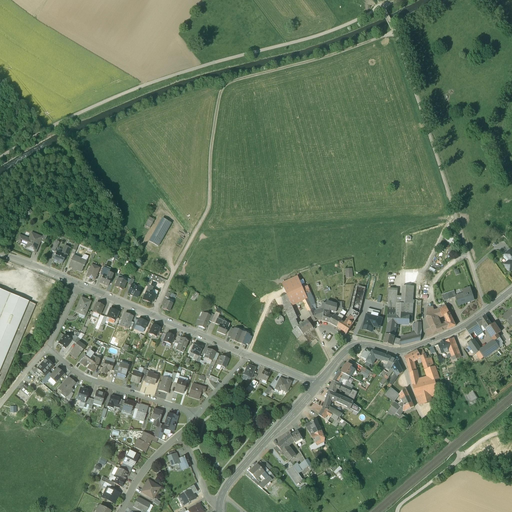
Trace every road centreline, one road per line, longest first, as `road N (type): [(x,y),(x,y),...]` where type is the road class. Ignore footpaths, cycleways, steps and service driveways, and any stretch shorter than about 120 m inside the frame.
road 1 (track): [(0,158),(139,87),(318,35),(382,6)]
road 2 (track): [(393,29),(218,85),(209,208),(173,270)]
road 3 (track): [(467,254),(393,29)]
road 4 (residential): [(246,356),(77,285)]
road 5 (residential): [(195,416),(85,378),(47,347)]
road 6 (secondary): [(218,503),(316,383)]
road 7 (track): [(397,511),(486,438),(511,427)]
road 8 (secondary): [(398,352),(460,327),(511,288)]
